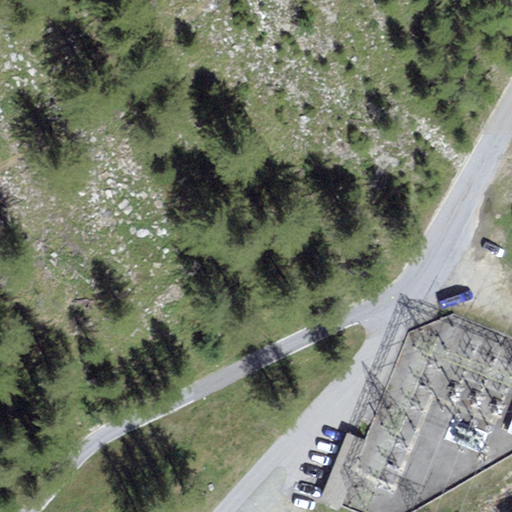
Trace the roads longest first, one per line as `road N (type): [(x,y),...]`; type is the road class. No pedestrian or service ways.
road 1 (unclassified): [(407,288),(102,436),(27,511)]
road 2 (unclassified): [(221,511),(368,359),(397,319),(407,288)]
road 3 (unclassified): [(407,288),(511,106)]
